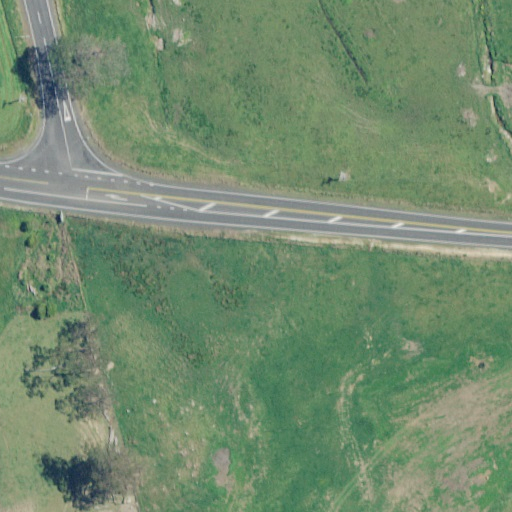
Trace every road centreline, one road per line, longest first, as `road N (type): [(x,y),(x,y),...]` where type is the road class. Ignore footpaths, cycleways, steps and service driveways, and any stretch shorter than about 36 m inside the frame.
road 1 (secondary): [(511,233),(76,185)]
road 2 (tertiary): [(34,0),(76,185)]
